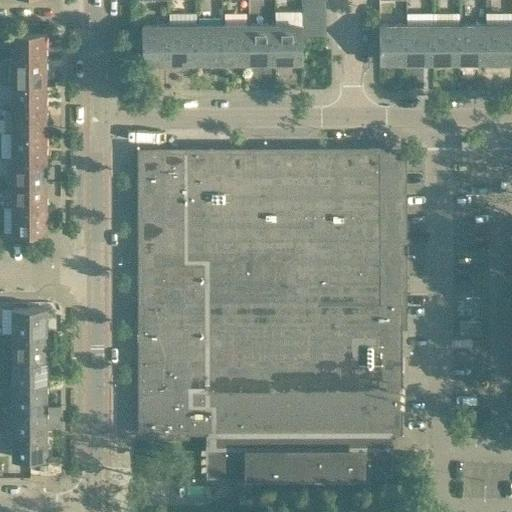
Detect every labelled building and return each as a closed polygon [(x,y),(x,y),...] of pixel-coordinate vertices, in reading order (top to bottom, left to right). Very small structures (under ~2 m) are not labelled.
[(301,0),(301,9),(301,10),(325,10),(325,0),(301,0)] [(274,22),(275,58),(302,58),(302,34),(301,34),(301,22),(301,10),(301,9),(274,9),(274,22)] [(301,10),(301,22),(325,22),(325,10),(301,10)] [(380,22),(379,22),(379,58),(407,58),(406,11),(406,10),(380,10),(380,22)] [(169,22),(169,58),(195,58),(195,22),(195,11),(169,11),(169,22)] [(433,11),(406,11),(407,58),(433,58),(433,11)] [(459,11),(433,11),(433,58),(459,58),(459,22),(459,11)] [(169,58),(169,22),(143,22),(143,58),(169,58)] [(222,22),(195,22),(195,58),(222,58),(222,22)] [(248,22),(222,22),(222,58),(248,58),(248,22)] [(274,22),(248,22),(248,58),(274,58),(274,22)] [(325,22),(301,22),(301,34),(302,34),(325,34),(325,22)] [(485,22),(459,22),(459,58),(485,58),(485,22)] [(511,22),(485,22),(485,58),(511,58),(511,22)] [(13,31),(13,56),(44,56),(44,31),(28,31),(13,31)] [(1,56),(1,81),(13,81),(44,81),(44,56),(13,56),(1,56)] [(13,81),(13,106),(45,106),(44,81),(13,81)] [(13,106),(13,131),(45,131),(45,106),(13,106)] [(13,131),(13,156),(45,156),(45,131),(13,131)] [(474,138),(474,139),(464,139),(464,147),(474,147),(474,148),(475,148),(475,138),(474,138)] [(199,147),(141,147),(141,431),(190,431),(206,431),(206,438),(206,475),(270,475),(392,474),(392,430),(403,430),(403,325),(403,321),(400,321),(400,293),(381,275),(381,147),(236,147),(199,147)] [(13,156),(13,180),(45,180),(45,156),(13,156)] [(13,180),(13,205),(45,205),(45,180),(13,180)] [(45,205),(13,205),(13,230),(45,230),(45,205)] [(14,306),(14,331),(45,331),(45,306),(14,306)] [(459,332),(481,332),(481,318),(459,318),(459,332)] [(14,331),(14,356),(45,356),(45,331),(14,331)] [(14,356),(14,381),(45,380),(45,356),(14,356)] [(14,381),(14,405),(45,405),(45,380),(14,381)] [(14,405),(14,430),(45,430),(45,405),(14,405)] [(45,430),(14,430),(14,455),(45,455),(45,430)]
